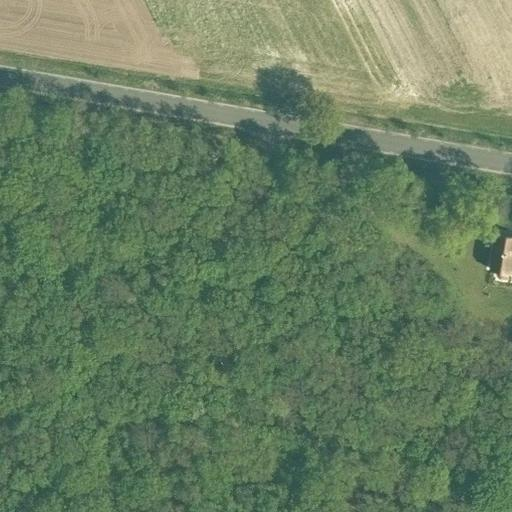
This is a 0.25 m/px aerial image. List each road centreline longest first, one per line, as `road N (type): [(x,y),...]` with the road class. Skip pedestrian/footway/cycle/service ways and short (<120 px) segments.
road 1 (tertiary): [(511,163),(0,75)]
road 2 (track): [(511,399),(282,168),(275,123)]
